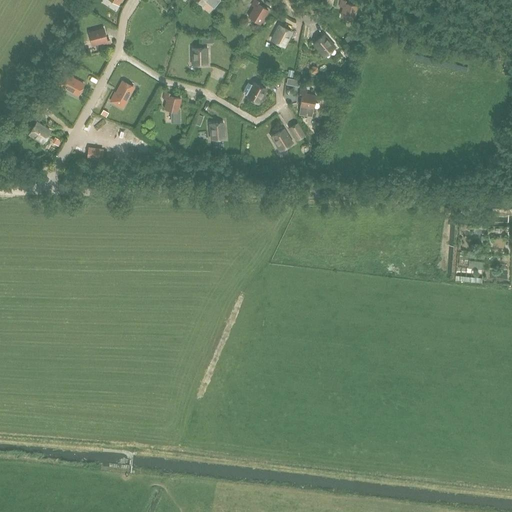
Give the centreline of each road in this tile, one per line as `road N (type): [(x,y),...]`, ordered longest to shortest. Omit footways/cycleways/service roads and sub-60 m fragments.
road 1 (unclassified): [(511,199),(48,191)]
road 2 (track): [(278,83),(257,115),(112,42)]
